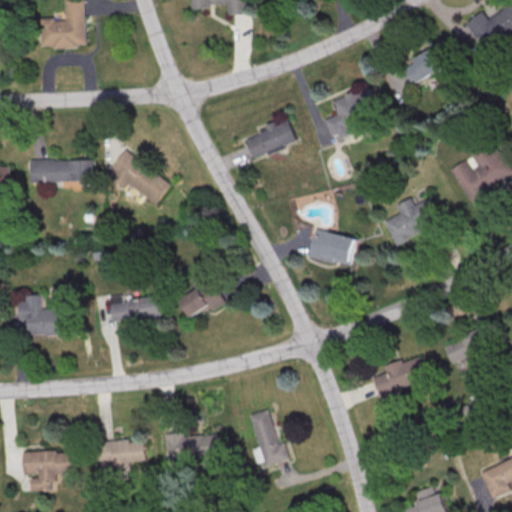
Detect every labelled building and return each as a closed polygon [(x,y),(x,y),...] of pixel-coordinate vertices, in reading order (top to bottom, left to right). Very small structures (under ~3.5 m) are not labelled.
[(42,18),(43,46),(88,45),(86,0),(66,0),(68,18),(42,18)] [(191,0),(192,8),(211,7),(211,3),(228,3),(228,13),(248,13),(247,0),(191,0)] [(511,1),(489,18),(484,10),(467,22),(485,49),(511,30),(511,1)] [(402,66),(413,84),(435,71),(438,77),(447,71),(433,48),(402,66)] [(332,99),(337,114),(325,118),(332,139),(349,132),(346,123),(380,111),(371,85),(332,99)] [(253,158),(299,141),(290,118),(277,123),(276,120),(266,124),(268,130),(246,137),(253,158)] [(450,169),(473,202),(511,175),(511,167),(493,140),(471,155),(478,165),(472,169),(465,159),(450,169)] [(158,203),(172,183),(125,150),(107,174),(126,187),(129,183),(158,203)] [(31,159),(32,182),(94,181),(94,158),(31,159)] [(396,243),(442,222),(431,197),(416,204),(412,197),(397,204),(401,213),(386,220),(396,243)] [(309,255),(351,265),(357,237),(316,228),(309,255)] [(189,315),(211,306),(212,309),(225,303),(215,281),(181,297),(189,315)] [(113,321),(163,316),(161,295),(123,299),(122,294),(110,295),(113,321)] [(19,319),(28,319),(28,333),(67,333),(67,308),(42,308),(42,296),(19,296),(19,319)] [(445,345),(454,362),(488,346),(479,329),(445,345)] [(381,394),(428,379),(421,356),(404,362),(403,358),(385,363),(388,372),(375,377),(381,394)] [(251,413),(266,466),(291,458),(286,441),(279,443),(269,408),(251,413)] [(167,433),(171,461),(222,455),(219,432),(185,436),(184,431),(167,433)] [(147,460),(147,439),(100,441),(101,460),(114,459),(115,470),(132,469),(132,460),(147,460)] [(26,451),(27,475),(34,474),(34,490),(59,490),(58,473),(75,472),(74,450),(26,451)] [(511,458),(482,469),(493,496),(511,489),(511,486),(510,480),(511,479),(511,458)] [(450,511),(444,492),(437,494),(434,485),(417,491),(421,503),(406,508),(407,511),(450,511)]
